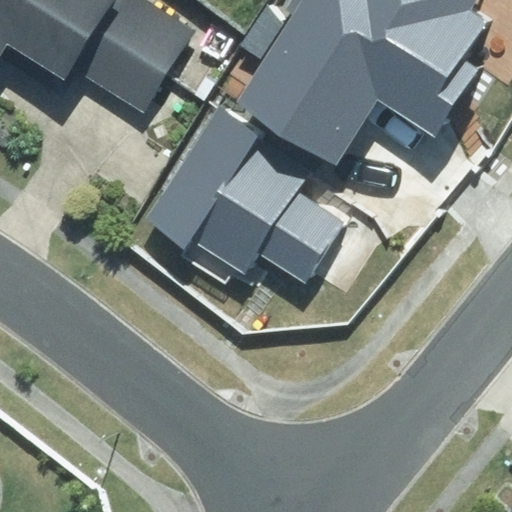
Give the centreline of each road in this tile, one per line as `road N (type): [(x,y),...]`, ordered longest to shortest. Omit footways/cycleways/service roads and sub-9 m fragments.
road 1 (residential): [(296,511),(0,276)]
road 2 (residential): [(333,511),(511,284)]
